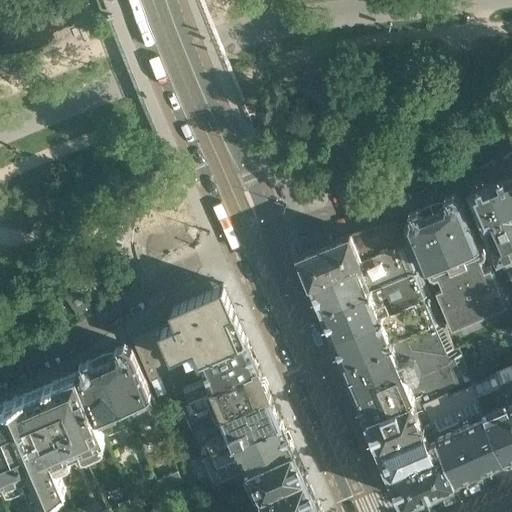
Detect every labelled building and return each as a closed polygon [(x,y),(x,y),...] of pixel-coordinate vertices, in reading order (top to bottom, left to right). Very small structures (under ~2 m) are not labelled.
[(435,149),(431,139),(421,143),(425,153),(435,149)] [(511,168),(491,177),(511,228),(511,168)] [(511,228),(491,177),(469,187),(483,223),(496,217),(499,222),(494,224),(496,229),(487,232),(494,249),(495,249),(496,251),(511,244),(511,228)] [(485,252),(481,241),(462,196),(461,197),(455,193),(445,197),(444,204),(425,212),(419,208),(409,212),(408,219),(407,219),(430,276),(434,277),(438,276),(442,286),(436,289),(452,326),(507,302),(491,265),(485,268),(480,257),(484,255),(485,252)] [(311,277),(408,236),(400,216),(351,230),(300,251),(311,277)] [(369,287),(419,265),(408,236),(311,278),(323,306),(369,287)] [(224,283),(171,306),(177,320),(134,338),(151,378),(248,338),(224,283)] [(91,302),(80,286),(67,295),(78,312),(91,302)] [(334,334),(409,302),(404,290),(376,302),(369,287),(323,306),(334,334)] [(399,338),(392,322),(414,313),(409,302),(334,334),(345,360),(346,360),(399,338)] [(423,401),(471,380),(474,379),(459,345),(453,347),(442,320),(399,338),(346,360),(361,395),(380,442),(424,424),(432,420),(423,401)] [(190,395),(192,394),(260,365),(248,338),(151,378),(160,399),(186,387),(190,395)] [(79,370),(77,371),(78,372),(97,418),(133,402),(136,407),(155,399),(132,347),(131,347),(126,344),(125,343),(116,348),(115,349),(114,355),(105,359),(96,363),(91,360),(90,359),(80,363),(79,370)] [(511,364),(496,371),(509,401),(511,408),(511,364)] [(272,391),(260,365),(192,394),(198,406),(218,397),(224,412),(271,392),(272,391)] [(0,480),(24,470),(37,501),(67,488),(62,476),(113,455),(97,418),(78,372),(77,372),(76,371),(54,381),(54,380),(17,396),(17,395),(4,400),(5,402),(0,403),(0,480)] [(215,448),(283,419),(271,392),(224,412),(198,423),(210,450),(215,448)] [(511,452),(511,408),(509,401),(485,411),(504,456),(511,452)] [(504,456),(485,411),(461,422),(480,466),(504,456)] [(295,446),(283,418),(204,453),(215,480),(250,465),(295,446)] [(480,466),(461,422),(437,432),(444,448),(456,477),(480,466)] [(444,448),(437,432),(429,435),(424,424),(380,442),(392,470),(444,448)] [(198,455),(190,436),(179,441),(187,460),(198,455)] [(307,473),(295,446),(250,465),(262,492),(307,473)] [(456,477),(444,448),(392,470),(404,499),(456,477)] [(294,511),(319,501),(307,473),(262,492),(268,507),(262,509),(262,511),(294,511)] [(251,497),(245,485),(224,494),(229,506),(251,497)] [(323,511),(319,501),(294,511),(323,511)]
